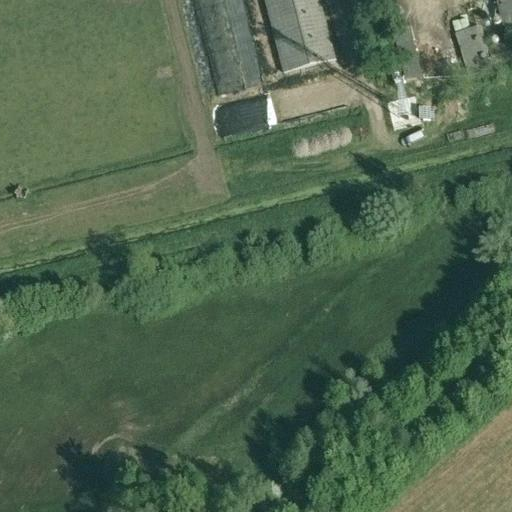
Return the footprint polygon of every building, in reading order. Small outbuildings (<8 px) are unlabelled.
[(334,61),(319,0),(266,0),(286,73),(334,61)] [(445,0),(446,2),(453,0),(457,13),(470,10),(467,0),(445,0)] [(511,38),(511,0),(495,0),(506,40),(511,38)] [(222,14),(192,19),(203,86),(234,81),(222,14)] [(511,41),(488,49),(482,27),(456,35),(469,78),(511,65),(511,41)] [(394,86),(423,79),(409,28),(381,34),(394,86)] [(253,122),(273,118),(270,104),(249,108),(253,122)]
